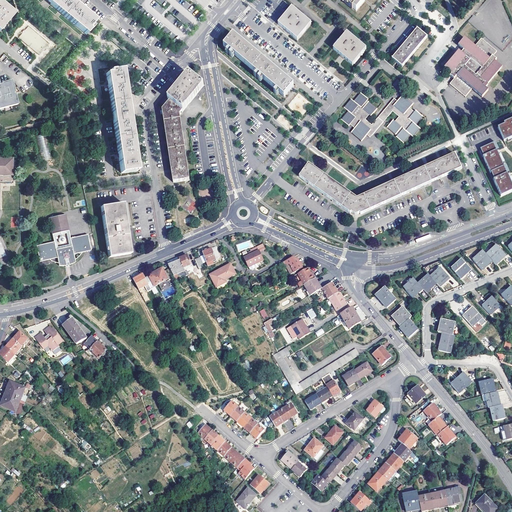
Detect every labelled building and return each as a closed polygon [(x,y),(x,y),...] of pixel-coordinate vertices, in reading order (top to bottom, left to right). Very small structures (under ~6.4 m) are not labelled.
[(45,0),(87,36),(93,29),(91,27),(96,22),(94,20),(73,2),(70,0),(45,0)] [(341,0),(356,12),(365,0),(341,0)] [(0,1),(0,31),(15,14),(0,1)] [(157,4),(154,7),(160,14),(163,11),(157,4)] [(311,24),(292,8),(278,24),(288,32),(298,41),(311,24)] [(18,37),(39,55),(49,43),(28,26),(18,37)] [(426,38),(417,29),(412,35),(396,54),(391,59),(401,67),(426,38)] [(365,50),(347,34),(333,50),(342,58),(352,66),(365,50)] [(285,97),(294,86),(285,79),(266,63),(255,54),(237,39),(233,36),(224,46),(285,97)] [(444,68),(451,74),(450,76),(451,77),(454,80),(449,84),(465,98),(472,89),(481,98),(488,90),(483,86),(485,83),(487,85),(502,68),(496,62),(497,61),(493,57),(497,52),(482,39),(475,48),(465,39),(459,46),(464,51),(462,54),(459,51),(444,68)] [(122,70),(106,73),(121,173),(137,171),(135,154),(132,133),(128,111),(127,98),(125,86),(122,70)] [(168,99),(171,101),(183,111),(204,86),(189,74),(168,99)] [(0,107),(16,103),(11,80),(0,83),(0,107)] [(410,108),(414,104),(403,95),(395,104),(392,101),(372,125),(365,119),(369,115),(371,116),(377,109),(368,102),(367,103),(366,102),(368,100),(361,94),(354,101),(352,100),(344,108),(348,112),(341,120),(348,126),(349,124),(354,128),(350,132),(362,142),(371,133),(374,135),(394,112),(400,117),(396,122),(394,120),(389,127),(398,136),(397,137),(404,143),(411,135),(414,137),(421,129),(416,125),(424,116),(416,110),(415,112),(410,108)] [(180,115),(183,111),(171,101),(166,106),(163,111),(165,128),(167,142),(170,156),(172,170),(174,183),(189,180),(180,115)] [(505,124),(498,127),(504,140),(506,139),(511,136),(511,119),(504,123),(505,124)] [(41,161),(50,159),(46,134),(37,136),(41,161)] [(484,157),(483,157),(490,173),(491,173),(494,180),(501,196),(511,191),(511,184),(510,180),(507,174),(509,173),(506,166),(504,167),(503,164),(500,158),(497,151),(499,150),(496,143),(481,150),(484,157)] [(12,156),(0,155),(0,172),(12,172),(12,156)] [(443,177),(462,169),(455,155),(427,167),(357,198),(309,164),(299,177),(309,184),(325,195),(331,199),(355,216),(381,205),(392,200),(412,191),(422,187),(434,181),(443,177)] [(200,196),(209,196),(208,188),(199,189),(200,196)] [(191,214),(198,204),(189,198),(182,207),(191,214)] [(122,204),(101,208),(109,259),(130,255),(122,204)] [(59,266),(66,267),(65,264),(68,263),(69,266),(75,263),(73,255),(90,251),(87,235),(70,239),(65,215),(49,219),(54,243),(37,246),(40,262),(57,259),(59,266)] [(487,255),(492,261),(496,265),(506,256),(497,246),(487,255)] [(212,250),(203,253),(207,263),(216,260),(212,250)] [(483,269),(492,261),(487,255),(483,251),(473,260),(482,271),(483,269)] [(249,256),(244,259),(248,268),(256,264),(262,261),(258,252),(252,255),(251,252),(248,254),(249,256)] [(179,259),(180,261),(184,270),(187,275),(190,274),(186,267),(191,265),(188,256),(179,259)] [(293,258),(283,264),(289,275),(302,269),(300,266),(302,265),(302,264),(301,263),(299,264),(297,260),(294,261),(293,258)] [(471,270),(462,260),(452,269),(461,279),(462,278),(471,270)] [(184,270),(180,261),(172,265),(169,266),(173,275),(184,270)] [(216,287),(223,284),(222,282),(225,280),(235,275),(230,266),(211,275),(216,287)] [(162,268),(144,276),(150,287),(168,279),(162,268)] [(309,268),(299,274),(305,285),(306,284),(317,278),(315,275),(313,275),(311,272),(309,268)] [(441,268),(431,277),(437,284),(440,288),(450,278),(441,268)] [(143,275),(134,280),(139,290),(145,287),(148,292),(152,290),(150,287),(144,276),(143,275)] [(429,275),(418,284),(423,289),(426,293),(427,292),(437,284),(431,277),(429,275)] [(317,278),(306,284),(313,295),(324,289),(321,283),(318,278),(317,278)] [(419,293),(423,289),(418,284),(414,279),(404,288),(413,298),(418,294),(419,293)] [(339,291),(334,282),(324,289),(329,299),(340,292),(339,291)] [(396,300),(384,287),(377,293),(376,295),(378,297),(383,303),(387,308),(396,300)] [(511,287),(502,296),(511,306),(511,305),(511,287)] [(144,291),(141,293),(146,302),(149,300),(144,291)] [(340,293),(331,298),(339,310),(349,304),(344,297),(343,297),(340,293)] [(492,297),(482,307),(490,315),(500,306),(492,297)] [(400,325),(401,327),(409,320),(412,317),(403,307),(392,316),(400,325)] [(341,315),(344,321),(349,330),(359,324),(361,323),(360,321),(353,309),(352,308),(341,315)] [(483,318),(474,308),(463,317),(472,327),(483,318)] [(259,311),(263,319),(268,317),(264,309),(259,311)] [(312,310),(307,313),(311,320),(316,317),(312,310)] [(263,324),(269,336),(278,331),(271,319),(263,324)] [(442,333),(452,336),(455,322),(441,319),(439,330),(438,333),(442,333)] [(76,344),(85,339),(71,320),(62,327),(76,344)] [(418,330),(409,320),(401,327),(400,328),(408,337),(409,338),(418,330)] [(296,336),(299,340),(310,334),(306,327),(304,327),(301,321),(286,330),(291,339),(296,336)] [(47,337),(44,339),(41,334),(34,339),(43,350),(47,346),(51,352),(58,347),(57,345),(62,342),(53,330),(51,330),(49,328),(44,332),(47,337)] [(318,337),(325,333),(322,328),(315,332),(318,337)] [(12,340),(20,347),(27,340),(19,333),(15,337),(12,340)] [(452,336),(442,333),(439,351),(450,353),(454,336),(452,336)] [(83,344),(89,350),(97,342),(91,336),(83,344)] [(12,340),(5,348),(14,355),(21,348),(20,347),(12,340)] [(97,342),(89,350),(98,358),(106,350),(97,342)] [(382,347),(373,354),(382,365),(391,358),(382,347)] [(14,355),(5,348),(0,353),(0,355),(7,362),(14,355)] [(296,395),(359,355),(356,350),(299,384),(293,374),(293,375),(283,358),(290,354),(286,348),(273,356),(296,395)] [(301,350),(296,353),(299,359),(304,356),(301,350)] [(355,371),(360,379),(372,372),(367,364),(362,367),(355,371)] [(355,371),(354,370),(343,377),(349,386),(360,379),(355,371)] [(464,373),(450,384),(457,393),(471,383),(464,373)] [(485,396),(496,393),(495,391),(492,380),(479,383),(482,396),(485,396)] [(327,388),(333,396),(340,392),(334,382),(326,386),(327,388)] [(10,384),(9,386),(7,385),(5,390),(7,391),(5,395),(20,401),(22,397),(25,389),(10,384)] [(425,396),(418,386),(408,394),(416,403),(425,396)] [(321,403),(333,396),(327,388),(316,395),(321,403)] [(252,389),(248,392),(253,400),(256,397),(252,389)] [(496,393),(485,396),(488,409),(490,408),(500,406),(499,404),(497,393),(496,393)] [(16,412),(20,401),(5,395),(1,406),(16,412)] [(310,410),(321,403),(316,395),(305,402),(310,410)] [(384,409),(376,401),(367,411),(375,418),(384,409)] [(231,416),(238,407),(231,402),(224,410),(231,416)] [(284,409),(290,418),(298,414),(292,404),(284,409)] [(439,416),(442,414),(433,404),(424,411),(433,422),(438,417),(439,416)] [(500,406),(490,408),(493,422),(505,419),(504,417),(502,406),(500,406)] [(244,413),(238,407),(231,416),(237,422),(244,413)] [(284,409),(277,413),(283,423),(290,418),(284,409)] [(364,419),(356,412),(346,423),(354,430),(364,419)] [(244,413),(237,422),(244,427),(251,419),(244,413)] [(277,413),(270,417),(276,427),(283,423),(277,413)] [(438,417),(447,428),(448,427),(439,416),(438,417)] [(433,422),(429,425),(438,436),(447,428),(438,417),(433,422)] [(244,427),(250,433),(257,425),(251,419),(244,427)] [(205,439),(212,430),(206,424),(198,433),(205,439)] [(257,425),(250,433),(257,439),(264,431),(257,425)] [(343,433),(335,427),(325,438),(333,445),(343,433)] [(438,436),(436,437),(438,439),(440,437),(447,445),(456,438),(447,428),(438,436)] [(211,445),(219,436),(212,430),(205,439),(211,445)] [(398,441),(403,444),(409,449),(418,439),(407,430),(398,441)] [(196,436),(203,442),(205,439),(198,433),(196,436)] [(225,442),(219,436),(211,445),(218,450),(225,442)] [(317,462),(325,454),(322,451),(325,448),(316,440),(305,451),(317,462)] [(86,451),(91,446),(85,441),(80,445),(86,451)] [(356,442),(354,441),(348,449),(349,450),(356,442)] [(225,442),(218,450),(224,456),(232,448),(225,442)] [(362,448),(356,442),(349,450),(348,452),(354,457),(357,454),(362,448)] [(395,454),(404,462),(412,452),(409,449),(403,444),(395,454)] [(238,453),(232,448),(224,456),(231,462),(238,453)] [(348,452),(346,454),(340,461),(345,465),(346,467),(351,461),(354,457),(348,452)] [(238,453),(231,462),(238,468),(245,459),(238,453)] [(292,470),(299,462),(290,453),(282,461),(287,465),(286,466),(292,470)] [(395,454),(387,463),(396,471),(404,462),(395,454)] [(251,465),(245,459),(238,468),(241,471),(239,473),(246,479),(253,470),(250,467),(251,466),(251,465)] [(330,469),(337,475),(340,472),(345,465),(340,461),(339,460),(338,460),(332,468),(330,469)] [(299,462),(292,470),(301,478),(307,471),(306,470),(308,468),(300,461),(299,462)] [(387,480),(388,481),(396,471),(387,463),(378,473),(387,480)] [(13,467),(11,470),(18,476),(20,474),(13,467)] [(328,484),(329,485),(334,479),(337,475),(330,469),(329,471),(322,479),(328,484)] [(375,488),(374,489),(378,492),(387,480),(378,473),(370,483),(375,488)] [(251,486),(260,494),(269,484),(260,476),(251,486)] [(321,478),(319,476),(312,484),(321,492),(328,484),(322,479),(321,478)] [(256,496),(248,489),(237,501),(245,508),(250,502),(256,496)] [(448,507),(457,505),(462,504),(459,489),(445,492),(447,504),(448,507)] [(370,500),(361,492),(351,503),(361,511),(370,500)] [(418,498),(417,492),(408,494),(402,495),(406,511),(420,509),(418,498)] [(439,506),(447,504),(445,492),(430,495),(433,509),(438,508),(438,506),(439,506)] [(430,495),(418,498),(420,509),(421,511),(427,510),(433,509),(430,495)] [(495,511),(497,510),(484,497),(476,505),(482,511),(495,511)]
